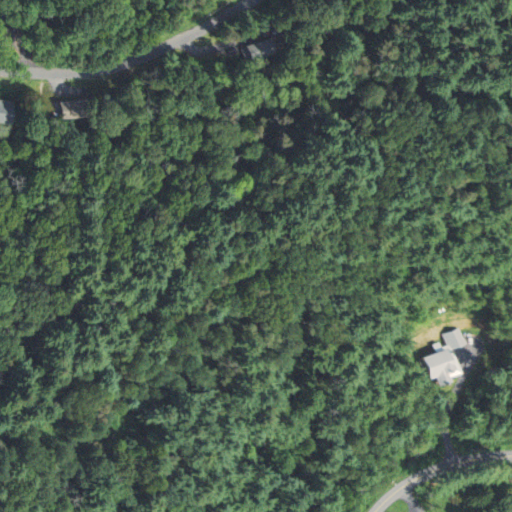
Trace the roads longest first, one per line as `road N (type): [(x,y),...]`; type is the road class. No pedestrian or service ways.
road 1 (residential): [(250,0),(127,63),(52,75),(0,71)]
road 2 (residential): [(375,511),(427,473),(511,456)]
